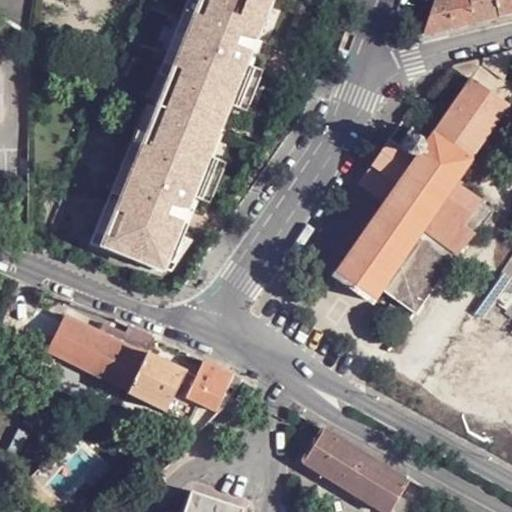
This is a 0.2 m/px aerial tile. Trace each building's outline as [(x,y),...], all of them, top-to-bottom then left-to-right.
[(143,146),(105,238),(168,261),(179,236),(183,238),(188,224),(168,216),(173,203),(194,212),(198,200),(213,159),(204,156),(215,130),(226,103),(233,107),(249,68),(256,54),(234,45),(240,32),(256,40),(271,0),(209,0),(202,18),(195,16),(174,68),(182,71),(165,110),(149,149),(143,146)] [(440,0),(437,1),(423,37),(453,30),(452,0),(440,0)] [(452,0),(453,30),(476,23),(470,0),(452,0)] [(470,0),(476,23),(502,18),(496,0),(470,0)] [(511,14),(511,0),(496,0),(502,18),(511,14)] [(256,54),(261,41),(256,40),(240,32),(234,45),(256,54)] [(511,50),(456,67),(473,80),(474,78),(511,105),(511,103),(511,84),(508,81),(511,65),(511,50)] [(233,107),(245,112),(261,74),(249,68),(233,107)] [(472,160),(511,105),(474,78),(473,80),(436,135),(472,160)] [(401,146),(418,159),(431,140),(414,128),(401,146)] [(372,303),(373,301),(380,292),(455,185),(472,160),(436,135),(431,140),(418,159),(387,203),(335,274),(335,276),(372,303)] [(361,183),(387,203),(418,159),(401,146),(392,139),(361,183)] [(224,164),(213,159),(198,200),(209,204),(224,164)] [(455,185),(380,292),(417,318),(490,210),(455,185)] [(188,224),(194,212),(173,203),(168,216),(188,224)] [(125,332),(109,324),(104,336),(98,332),(65,316),(47,351),(43,360),(51,364),(55,355),(128,392),(147,353),(154,338),(128,325),(125,332)] [(109,324),(103,321),(98,332),(104,336),(109,324)] [(232,375),(193,357),(185,371),(147,353),(128,392),(128,394),(165,412),(188,422),(199,403),(214,411),(232,375)] [(405,481),(397,476),(323,430),(303,461),(385,511),(389,511),(400,497),(411,479),(408,478),(405,481)] [(191,491),(184,511),(241,511),(242,509),(191,491)] [(400,497),(389,511),(422,511),(424,510),(400,497)] [(29,511),(0,498),(0,511),(29,511)]
